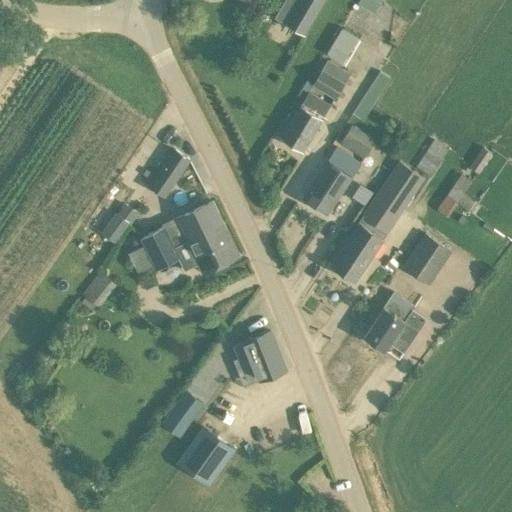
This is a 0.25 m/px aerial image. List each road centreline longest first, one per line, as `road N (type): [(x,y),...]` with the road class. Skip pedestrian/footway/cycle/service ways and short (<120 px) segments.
road 1 (unclassified): [(370,511),(257,227),(145,15)]
road 2 (unclassified): [(145,15),(39,14),(0,2)]
